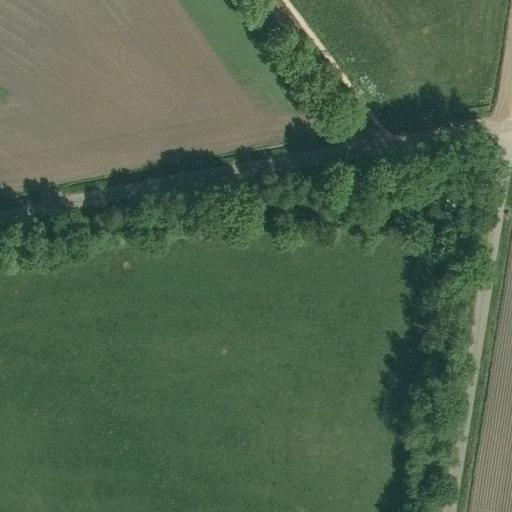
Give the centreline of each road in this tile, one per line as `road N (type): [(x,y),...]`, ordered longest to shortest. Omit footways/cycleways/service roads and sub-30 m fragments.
road 1 (unclassified): [(0,219),(506,126)]
road 2 (unclassified): [(449,511),(506,126)]
road 3 (track): [(376,146),(267,0)]
